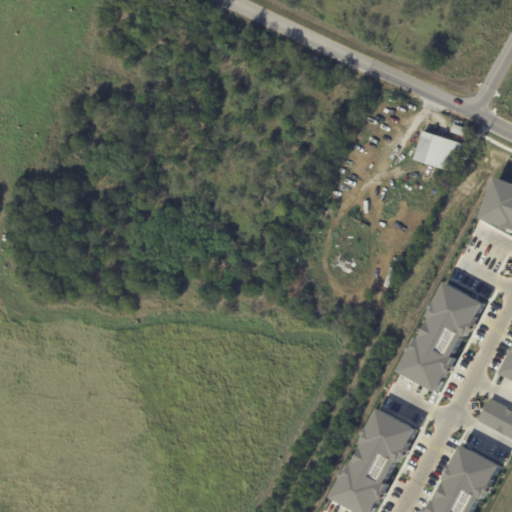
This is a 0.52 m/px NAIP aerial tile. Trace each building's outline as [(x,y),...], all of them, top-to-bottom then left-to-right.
[(454,135),(452,134),(455,126),(473,133),(470,141),(454,135)] [(443,139),(459,144),(450,172),(410,160),(419,131),(443,139)] [(510,161),(511,162),(511,177),(503,173),(510,161)] [(484,219),(508,226),(509,224),(511,225),(511,184),(496,180),(484,219)] [(436,198),(434,202),(432,201),(424,216),(426,217),(416,234),(415,234),(410,242),(403,238),(428,194),(436,198)] [(403,374),(439,391),(481,302),(445,285),(403,374)] [(374,511),(414,428),(378,411),(336,500),(361,511),(374,511)] [(500,466),(462,448),(432,511),(473,511),(480,497),(484,499),(500,466)]
